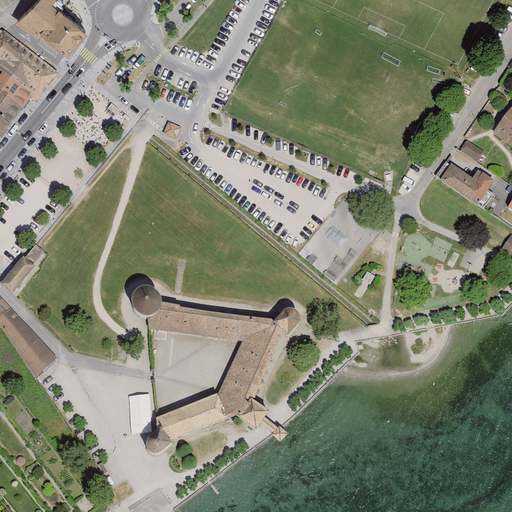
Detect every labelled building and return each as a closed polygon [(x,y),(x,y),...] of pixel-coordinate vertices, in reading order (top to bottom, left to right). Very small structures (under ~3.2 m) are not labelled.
[(85,31),(53,0),(36,0),(15,23),(66,56),(85,31)] [(35,104),(57,76),(3,35),(0,38),(0,75),(30,100),(35,104)] [(0,93),(21,111),(30,100),(0,75),(0,93)] [(0,122),(7,128),(21,111),(0,93),(0,122)] [(181,128),(170,123),(165,134),(176,139),(181,128)] [(511,124),(499,141),(511,150),(511,124)] [(467,140),(461,151),(478,161),(484,151),(467,140)] [(479,183),(452,165),(440,182),(478,207),(494,184),(484,177),(479,183)] [(511,237),(503,251),(511,257),(511,237)] [(460,265),(479,275),(489,256),(469,246),(460,265)] [(26,256),(1,284),(13,294),(37,266),(26,256)] [(377,282),(370,278),(366,284),(373,289),(377,282)] [(151,317),(151,329),(243,339),(223,385),(156,411),(158,434),(152,442),(152,448),(156,454),(161,455),(167,453),(180,442),(178,439),(245,415),(264,427),(267,424),(270,427),(279,434),(278,436),(286,443),(293,434),(286,428),(284,430),(274,422),(270,418),(276,410),(261,399),(291,334),(297,334),(306,323),(307,318),(305,312),(300,309),(295,310),(290,313),(286,320),(168,303),(166,295),(160,289),(151,288),(144,291),(138,297),(138,307),(143,315),(151,317)] [(59,361),(0,300),(0,328),(40,382),(59,361)] [(113,476),(117,483),(129,477),(125,470),(113,476)]
